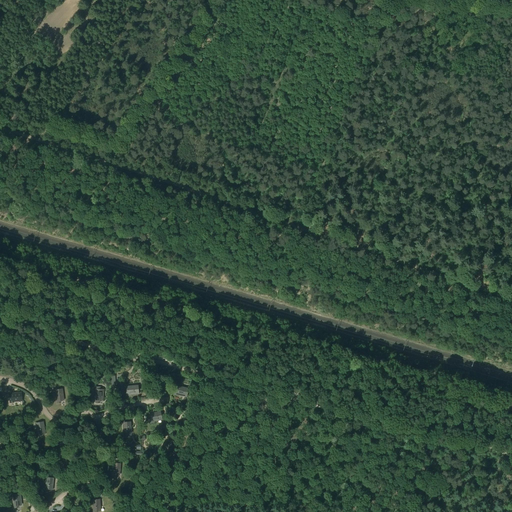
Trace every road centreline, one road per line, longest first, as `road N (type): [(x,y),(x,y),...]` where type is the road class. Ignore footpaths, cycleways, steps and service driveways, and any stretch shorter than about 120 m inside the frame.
road 1 (track): [(0,126),(511,297)]
road 2 (track): [(0,256),(511,395)]
road 3 (track): [(511,454),(0,322)]
road 4 (track): [(136,504),(335,505),(371,492),(436,492),(511,507)]
road 5 (track): [(299,226),(385,0)]
